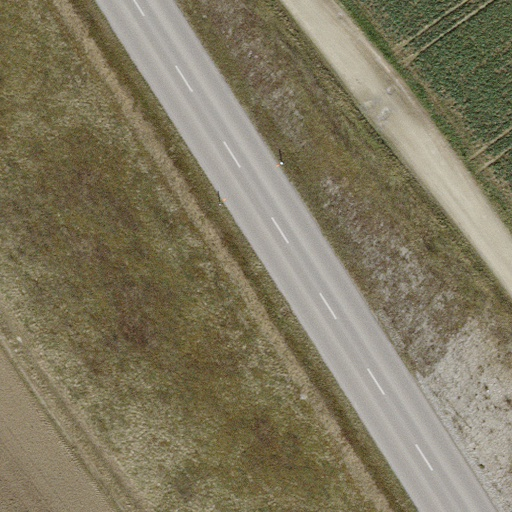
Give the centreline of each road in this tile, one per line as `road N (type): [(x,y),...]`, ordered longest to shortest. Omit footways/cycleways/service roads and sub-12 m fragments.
road 1 (tertiary): [(134,0),(459,511)]
road 2 (track): [(304,0),(511,262)]
